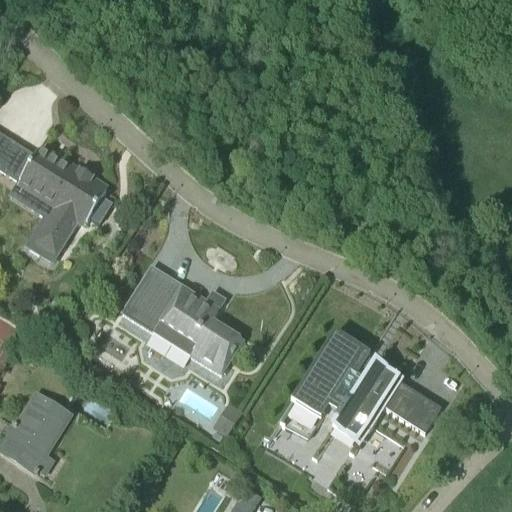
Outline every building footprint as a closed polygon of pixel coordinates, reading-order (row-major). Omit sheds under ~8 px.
[(0,136),(0,161),(11,144),(0,136)] [(34,153),(6,196),(45,220),(28,247),(54,263),(80,224),(86,228),(105,199),(38,155),(34,153)] [(218,314),(149,271),(119,319),(151,338),(152,337),(189,360),(188,362),(219,381),(242,346),(211,326),(218,314)] [(107,305),(115,290),(104,284),(95,298),(107,305)] [(37,335),(55,347),(68,328),(50,316),(37,335)] [(60,352),(74,361),(81,350),(66,341),(60,352)] [(336,341),(293,410),(322,429),(331,416),(342,423),(337,431),(332,440),(362,459),(386,420),(425,444),(439,420),(401,396),(407,387),(377,368),(364,389),(358,385),(372,363),(336,341)] [(8,438),(0,451),(0,457),(35,479),(35,478),(36,479),(38,476),(44,480),(53,465),(46,461),(71,419),(34,396),(14,429),(12,428),(11,431),(9,430),(5,437),(8,438)] [(226,441),(241,417),(228,408),(212,432),(226,441)]
